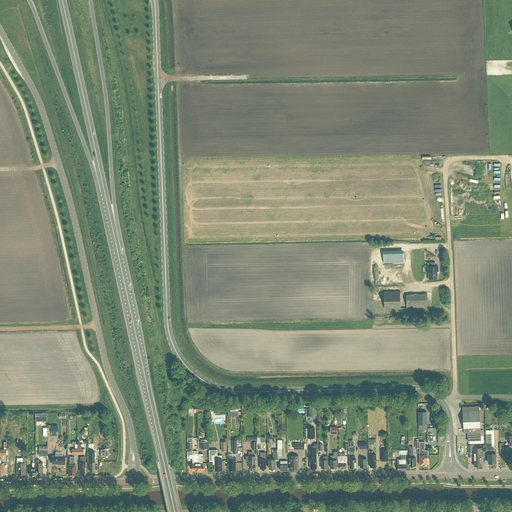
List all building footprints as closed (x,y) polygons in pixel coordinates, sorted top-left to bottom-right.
[(404,252),(383,253),(384,262),(404,261),(404,252)] [(429,279),(437,278),(437,271),(438,271),(438,266),(435,266),(435,262),(428,262),(428,267),(429,279)] [(385,308),(401,308),(400,291),(384,291),(385,308)] [(427,307),(427,294),(406,295),(407,308),(427,307)] [(479,406),(462,407),(464,433),(467,433),(468,441),(481,440),(479,406)] [(418,411),(418,424),(426,424),(426,411),(418,411)] [(485,445),(486,452),(488,452),(488,463),(496,463),(496,453),(493,453),(493,451),(493,446),(492,446),(492,433),(486,433),(486,445),(485,445)] [(198,470),(198,454),(198,451),(193,451),(193,441),(187,441),(187,451),(187,458),(192,458),(193,460),(194,460),(194,463),(192,463),(192,471),(198,470)] [(420,455),(420,465),(423,465),(424,465),(426,465),(427,465),(427,459),(428,459),(428,455),(424,455),(424,442),(419,442),(420,453),(420,455)] [(504,443),(500,443),(500,450),(503,450),(503,454),(509,454),(509,447),(504,447),(504,443)] [(477,466),(477,461),(478,461),(478,453),(477,453),(477,447),(476,447),(476,445),(468,445),(468,452),(472,452),(472,457),(474,457),(474,466),(477,466)] [(478,461),(477,461),(477,466),(482,466),(481,457),(483,457),(483,452),(486,452),(485,445),(483,445),(483,447),(477,447),(477,453),(478,453),(478,461)] [(215,470),(222,470),(221,455),(218,455),(217,449),(209,450),(209,461),(213,461),(213,464),(215,464),(215,470)] [(361,456),(361,459),(360,459),(360,467),(367,467),(367,459),(363,459),(363,450),(358,450),(358,456),(361,456)] [(249,452),(249,456),(246,456),(246,461),(249,461),(249,467),(256,467),(255,456),(253,456),(252,452),(249,452)] [(275,459),(278,459),(278,452),(273,452),(273,459),(269,459),(269,468),(276,468),(275,459)] [(297,454),(297,456),(290,456),(290,470),(291,470),(292,471),(293,471),(294,470),(298,470),(298,466),(299,466),(298,456),(298,454),(297,454)] [(405,454),(402,455),(402,459),(397,459),(398,470),(406,470),(406,463),(405,454)] [(64,456),(52,456),(52,464),(60,464),(60,465),(64,465),(64,456)] [(346,456),(338,456),(338,464),(339,464),(339,468),(346,468),(346,462),(346,456)]
